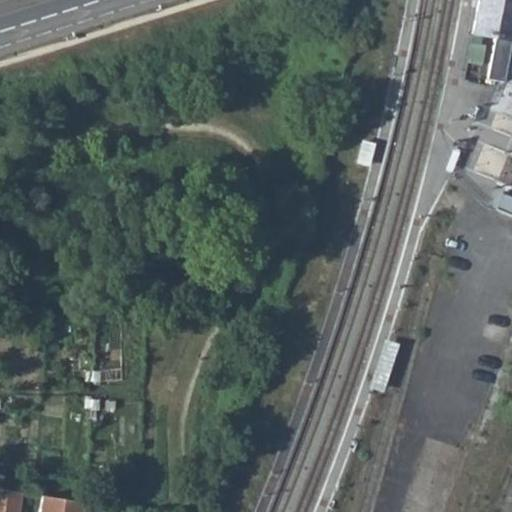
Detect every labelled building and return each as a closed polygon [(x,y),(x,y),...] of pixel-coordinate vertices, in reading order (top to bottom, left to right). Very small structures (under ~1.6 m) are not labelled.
[(494,36),(511,38),(511,0),(477,0),(472,32),(494,36)] [(511,40),(511,38),(494,36),(487,78),(505,81),(511,40)] [(511,196),(501,192),(495,207),(511,214),(511,196)] [(101,325),(103,347),(115,346),(113,324),(101,325)] [(3,511),(18,511),(21,492),(6,490),(3,511)] [(84,511),(86,508),(40,496),(40,499),(38,511),(84,511)]
